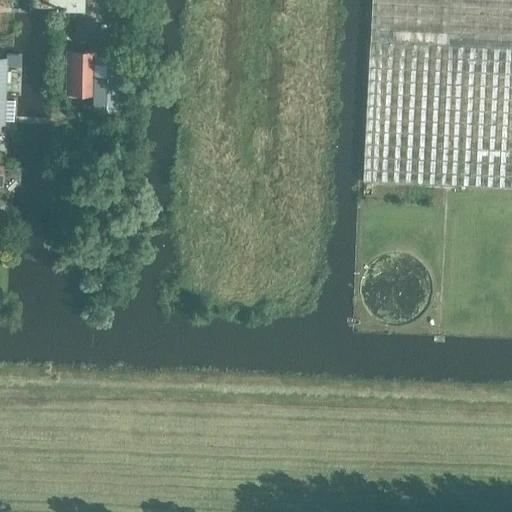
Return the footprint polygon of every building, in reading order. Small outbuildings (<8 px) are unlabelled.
[(85,9),(84,0),(27,0),(27,4),(56,4),(56,9),(85,9)] [(511,0),(372,0),(364,180),(452,185),(511,186),(511,0)] [(66,49),(66,93),(92,93),(93,49),(66,49)] [(93,109),(121,109),(122,51),(93,51),(93,109)] [(0,58),(0,121),(4,122),(4,120),(11,121),(12,99),(5,99),(6,66),(19,66),(20,55),(7,54),(6,58),(0,58)] [(437,295),(438,287),(438,279),(436,272),(432,265),(427,259),(422,253),(415,249),(408,247),(400,246),(392,246),(384,248),(377,251),(371,255),(365,261),(361,267),(358,274),(357,282),(356,290),(358,297),(361,305),(365,311),(370,317),(376,321),(383,325),(391,327),(399,327),(406,326),(414,324),(421,320),(427,315),(431,309),(435,302),(437,295)]
